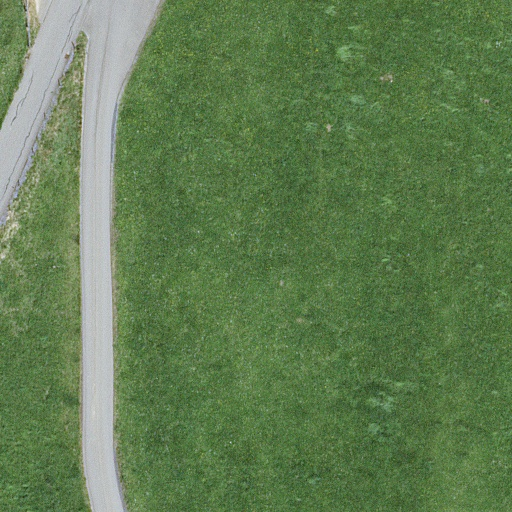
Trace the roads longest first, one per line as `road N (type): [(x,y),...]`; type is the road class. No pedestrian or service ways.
road 1 (unclassified): [(111,0),(94,367),(104,511)]
road 2 (unclassified): [(78,0),(0,183)]
